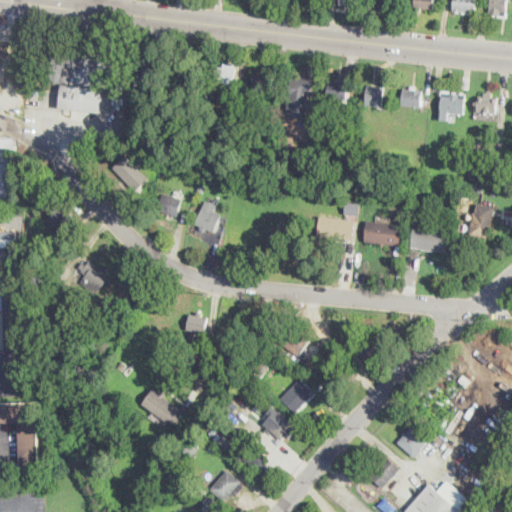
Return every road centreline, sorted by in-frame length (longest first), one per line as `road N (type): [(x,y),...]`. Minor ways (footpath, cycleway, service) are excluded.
road 1 (residential): [(511,307),(218,284),(188,275),(149,254),(48,148),(0,120)]
road 2 (tertiary): [(511,56),(12,0)]
road 3 (residential): [(511,271),(281,511)]
